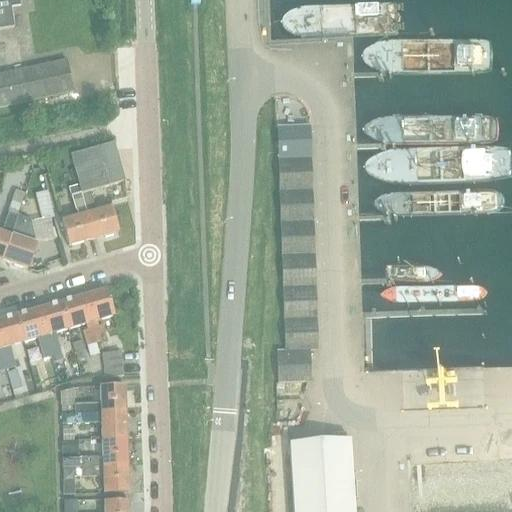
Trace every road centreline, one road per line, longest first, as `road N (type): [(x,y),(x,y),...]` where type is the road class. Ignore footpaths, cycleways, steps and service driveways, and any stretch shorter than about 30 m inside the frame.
road 1 (unclassified): [(373,421),(345,418),(331,393),(315,100),(297,82),(239,80)]
road 2 (unclassified): [(222,384),(239,80)]
road 3 (residential): [(151,259),(143,0)]
road 4 (residential): [(154,511),(151,259)]
road 5 (residential): [(0,299),(151,259)]
road 6 (unclassified): [(373,421),(511,415)]
road 7 (residential): [(214,511),(222,384)]
